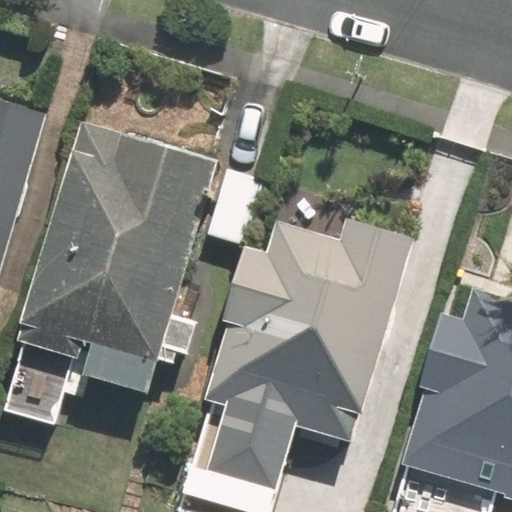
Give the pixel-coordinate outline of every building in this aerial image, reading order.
[(0,279),(50,108),(0,93),(0,279)] [(217,157),(84,119),(3,405),(54,420),(69,368),(151,391),(217,157)] [(264,176),(227,165),(209,228),(246,238),(264,176)] [(269,248),(252,243),(206,397),(217,400),(186,504),(213,511),(267,511),(293,427),(354,445),(417,232),(353,213),(345,238),(278,218),(269,248)] [(511,294),(453,277),(409,428),(430,434),(421,466),(511,492),(511,294)]
